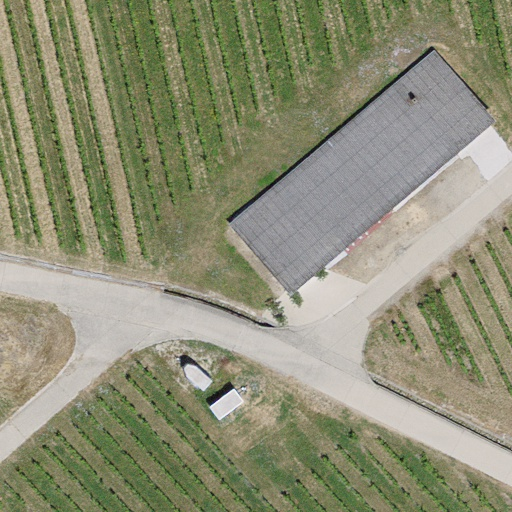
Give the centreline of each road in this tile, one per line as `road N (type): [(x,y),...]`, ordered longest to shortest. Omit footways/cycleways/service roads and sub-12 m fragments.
road 1 (track): [(511,469),(206,324),(0,279)]
road 2 (track): [(297,364),(511,183)]
road 3 (track): [(0,444),(153,310)]
